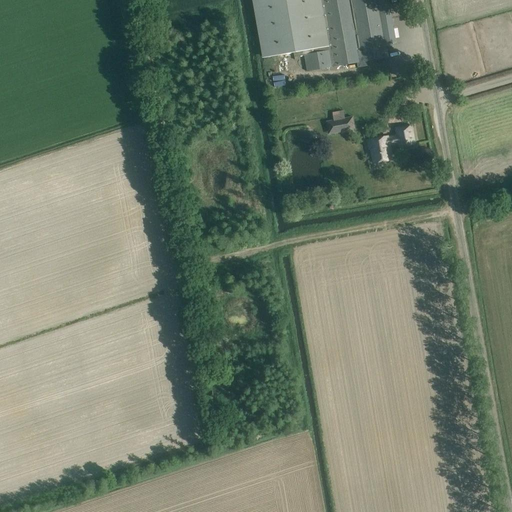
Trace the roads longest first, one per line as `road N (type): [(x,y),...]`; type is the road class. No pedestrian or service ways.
road 1 (track): [(455,210),(193,252),(131,0)]
road 2 (unclassified): [(510,511),(420,0)]
